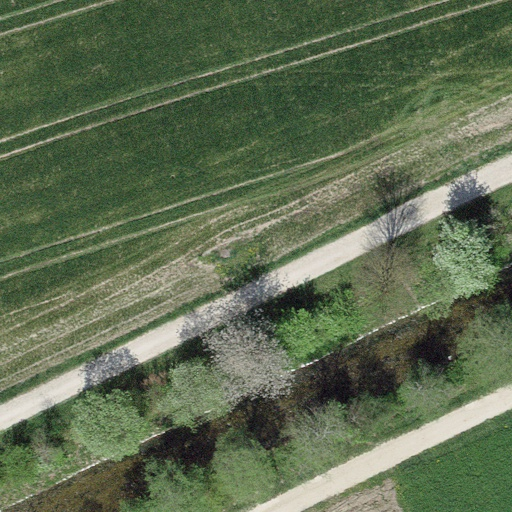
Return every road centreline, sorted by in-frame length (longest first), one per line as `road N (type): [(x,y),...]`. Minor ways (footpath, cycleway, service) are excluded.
road 1 (track): [(511,175),(0,421)]
road 2 (track): [(275,511),(511,397)]
